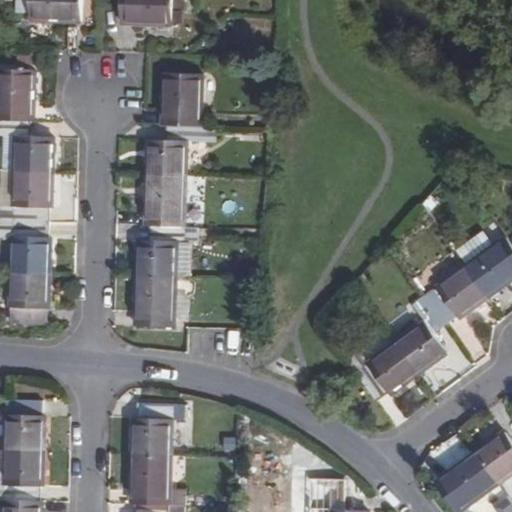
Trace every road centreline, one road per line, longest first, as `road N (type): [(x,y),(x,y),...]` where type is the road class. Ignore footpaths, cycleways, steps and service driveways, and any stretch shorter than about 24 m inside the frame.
road 1 (residential): [(378,468),(257,389),(89,366)]
road 2 (residential): [(96,103),(89,366)]
road 3 (residential): [(378,468),(511,368)]
road 4 (residential): [(89,366),(84,511)]
